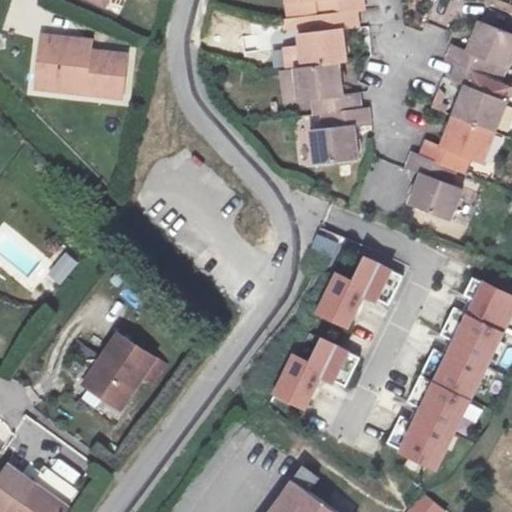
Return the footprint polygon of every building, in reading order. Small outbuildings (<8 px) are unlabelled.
[(101,0),(74,0),(97,10),(101,0)] [(318,23),(350,19),(357,19),(353,0),(336,2),(335,0),(293,0),(295,8),(316,5),(318,23)] [(352,38),(350,19),(318,23),(312,24),(313,39),(289,41),(293,76),(337,70),(342,70),(340,40),(352,38)] [(455,76),(474,83),(482,66),(497,72),(507,45),(477,33),(467,60),(455,54),(448,72),(455,76)] [(63,45),(30,42),(30,61),(42,73),(40,96),(118,100),(121,58),(63,53),(63,45)] [(321,123),(357,119),(355,103),(340,103),(337,70),(293,76),(287,77),(290,111),(305,110),(307,125),(321,123)] [(486,88),(474,83),(455,76),(449,89),(463,96),(450,130),(487,144),(500,112),(480,104),(486,88)] [(357,119),(321,123),(322,141),(304,143),(307,179),(349,175),(345,138),(361,136),(359,118),(357,119)] [(487,144),(450,130),(438,159),(426,155),(420,170),(447,181),(457,165),(475,173),(487,144)] [(440,196),(447,181),(420,170),(411,166),(406,180),(413,185),(401,219),(442,237),(457,202),(440,196)] [(318,235),(314,248),(332,254),(336,241),(318,235)] [(62,285),(80,261),(66,250),(48,274),(62,285)] [(339,268),(318,311),(351,326),(369,295),(379,300),(391,302),(405,275),(370,250),(355,274),(339,268)] [(511,322),(511,288),(486,274),(470,312),(401,449),(441,470),(508,331),(511,322)] [(111,331),(89,360),(97,367),(81,390),(110,411),(148,359),(111,331)] [(324,332),(312,357),(295,350),(275,393),(308,406),(325,376),(345,386),(361,356),(352,346),(324,332)] [(72,383),(81,390),(97,367),(89,360),(72,383)] [(378,511),(389,499),(324,451),(279,511),(378,511)] [(54,511),(0,471),(0,511),(54,511)] [(445,511),(448,508),(419,492),(407,511),(445,511)]
